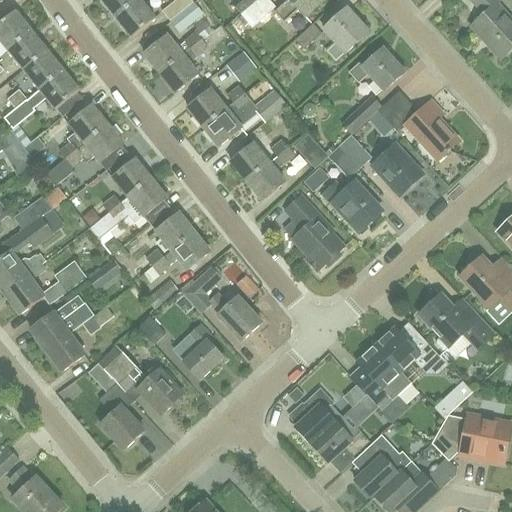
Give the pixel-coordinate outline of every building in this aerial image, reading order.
[(99,0),(115,19),(139,0),(99,0)] [(132,40),(156,20),(140,0),(139,0),(115,19),(132,40)] [(171,24),(194,5),(189,0),(180,0),(163,14),(171,24)] [(241,16),(260,0),(235,0),(231,4),(241,16)] [(276,9),(268,0),(260,0),(241,16),(253,30),(276,9)] [(306,17),(325,0),(290,0),(275,13),(285,24),(300,10),(306,17)] [(502,61),(511,51),(511,22),(498,6),(499,5),(495,0),(470,0),(485,16),(472,28),(502,61)] [(194,5),(171,24),(180,35),(205,16),(195,5),(194,5)] [(336,63),(369,33),(348,11),(325,32),(336,44),(327,52),(336,63)] [(0,40),(10,53),(33,34),(17,14),(0,27),(0,40)] [(304,51),(322,35),(313,25),(296,42),(304,51)] [(25,72),(49,53),(33,34),(10,53),(25,72)] [(191,51),(203,42),(196,34),(185,43),(191,51)] [(161,76),(184,57),(168,38),(145,56),(161,76)] [(203,42),(191,51),(184,57),(161,76),(176,94),(199,76),(190,65),(209,49),(203,42)] [(385,93),(405,74),(384,49),(364,68),(361,65),(351,74),(360,84),(370,76),(385,93)] [(41,92),(64,72),(49,53),(25,72),(41,92)] [(258,71),(244,53),(227,67),(240,84),(258,71)] [(57,112),(81,93),(64,72),(41,92),(57,112)] [(234,105),(246,96),(239,88),(228,97),(234,105)] [(18,111),(29,102),(21,92),(10,101),(18,111)] [(204,129),(227,111),(212,92),(189,110),(204,129)] [(275,92),(255,108),(246,96),(234,105),(227,111),(204,129),(219,148),(258,116),(265,126),(287,108),(275,92)] [(379,112),(383,109),(373,99),(353,116),(342,127),(352,138),(363,127),(379,112)] [(6,120),(15,131),(21,127),(38,113),(29,102),(18,111),(6,120)] [(383,109),(379,112),(399,134),(407,127),(439,161),(459,143),(438,120),(443,115),(433,103),(420,115),(407,102),(391,118),(383,109)] [(66,160),(78,151),(85,146),(108,127),(93,108),(70,127),(75,134),(67,141),(70,144),(60,152),(66,160)] [(108,127),(85,146),(78,151),(66,160),(67,161),(48,176),(57,187),(73,174),(74,169),(84,161),(86,165),(95,158),(100,165),(124,146),(108,127)] [(0,153),(11,147),(4,137),(0,139),(0,153)] [(339,149),(360,172),(373,160),(352,137),(339,149)] [(38,139),(32,144),(25,150),(32,159),(45,148),(38,139)] [(278,159),(289,150),(283,142),(271,151),(278,159)] [(247,183),(271,165),(255,146),(232,164),(247,183)] [(314,172),(328,159),(317,146),(302,160),(314,172)] [(403,194),(424,176),(397,147),(374,168),(389,185),(392,182),(403,194)] [(360,172),(339,149),(328,159),(349,182),(360,172)] [(286,184),(276,172),(295,157),(289,150),(278,159),(271,165),(247,183),(263,202),(286,184)] [(129,200),(152,181),(137,162),(113,181),(129,200)] [(41,169),(25,183),(35,195),(51,181),(41,169)] [(152,181),(129,200),(121,206),(95,226),(90,230),(99,241),(129,217),(135,225),(143,218),(144,218),(167,200),(152,181)] [(360,234),(383,213),(356,184),(344,195),(336,185),(324,196),(360,234)] [(22,232),(42,219),(53,211),(43,198),(14,218),(22,232)] [(110,214),(121,206),(115,198),(104,207),(110,214)] [(294,241),(305,253),(306,251),(311,257),(307,260),(319,272),(327,265),(329,267),(341,256),(338,254),(343,249),(332,236),(333,235),(325,226),(324,228),(317,220),(320,217),(302,199),(287,213),(305,232),(294,241)] [(0,235),(3,233),(0,229),(0,224),(10,217),(0,202),(0,235)] [(172,253),(196,235),(180,216),(157,235),(172,253)] [(54,235),(42,219),(22,232),(17,236),(26,247),(30,244),(35,250),(54,235)] [(511,221),(498,234),(511,249),(511,221)] [(167,257),(153,268),(159,276),(178,261),(187,272),(211,254),(196,235),(172,253),(167,257)] [(29,276),(43,265),(46,263),(40,256),(31,263),(29,261),(25,261),(20,264),(14,256),(26,247),(17,236),(6,245),(12,253),(0,261),(0,289),(4,295),(29,276)] [(153,268),(167,257),(164,259),(158,252),(147,260),(153,268)] [(511,312),(511,311),(511,275),(505,283),(482,259),(461,279),(490,310),(500,301),(511,312)] [(46,298),(44,299),(50,307),(87,280),(75,264),(55,278),(59,283),(44,295),(46,298)] [(46,298),(44,295),(33,281),(47,271),(43,265),(29,276),(4,295),(20,317),(44,299),(46,298)] [(218,296),(211,303),(205,296),(221,280),(211,270),(185,296),(202,313),(210,306),(220,316),(219,317),(243,342),(263,323),(239,299),(229,308),(218,296)] [(155,312),(178,292),(170,282),(146,301),(155,312)] [(475,314),(466,323),(442,296),(420,317),(440,338),(436,342),(436,345),(443,352),(447,353),(465,336),(478,351),(495,336),(475,314)] [(31,332),(47,353),(71,335),(94,317),(86,306),(74,315),(67,305),(55,315),(31,332)] [(84,330),(91,339),(114,321),(107,312),(84,330)] [(154,348),(167,337),(150,319),(138,330),(154,348)] [(201,381),(224,360),(205,340),(209,336),(201,327),(190,339),(200,350),(185,364),(201,381)] [(376,346),(402,375),(421,358),(430,368),(440,358),(424,341),(414,350),(395,329),(376,346)] [(63,374),(87,356),(71,335),(47,353),(63,374)] [(376,346),(357,364),(360,368),(349,377),(382,412),(392,402),(391,401),(411,384),(402,375),(376,346)] [(118,386),(126,395),(144,378),(117,349),(99,366),(118,386)] [(99,366),(90,375),(108,395),(118,386),(99,366)] [(161,371),(139,391),(163,417),(172,408),(177,410),(183,403),(183,399),(185,397),(174,386),(176,380),(167,371),(163,374),(161,371)] [(321,390),(303,406),(312,415),(296,430),(312,447),(338,423),(343,419),(333,408),(335,405),(321,390)] [(459,410),(479,411),(480,398),(460,397),(459,410)] [(125,452),(145,434),(121,408),(101,427),(125,452)] [(511,425),(469,418),(468,422),(449,418),(433,446),(450,464),(459,456),(462,456),(461,458),(504,466),(511,427),(511,425)] [(312,447),(329,465),(346,450),(354,459),(371,443),(357,428),(354,431),(343,419),(338,423),(312,447)] [(375,499),(398,477),(389,466),(400,456),(382,437),(362,455),(372,466),(354,483),(371,502),(375,499)] [(0,482),(20,463),(8,450),(0,457),(0,482)] [(387,511),(396,511),(397,511),(418,511),(439,493),(413,464),(402,474),(398,477),(375,499),(387,511)] [(23,511),(60,511),(63,509),(36,480),(34,481),(22,470),(10,482),(21,494),(13,501),(23,511)] [(213,511),(206,503),(196,511),(213,511)]
